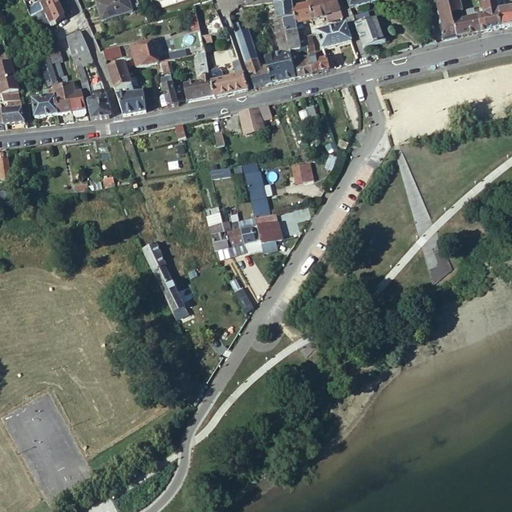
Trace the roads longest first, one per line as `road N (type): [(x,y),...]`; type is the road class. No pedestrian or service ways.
road 1 (residential): [(148,511),(177,480),(191,426),(372,138),(364,72)]
road 2 (residential): [(121,129),(364,72)]
road 3 (residential): [(364,72),(511,39)]
road 4 (residential): [(71,0),(121,129)]
road 5 (residential): [(0,142),(121,129)]
